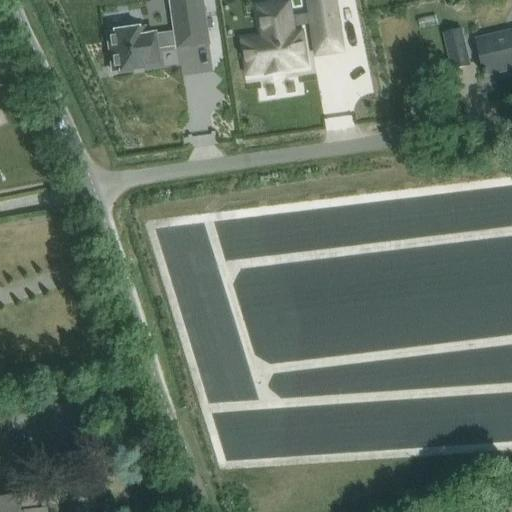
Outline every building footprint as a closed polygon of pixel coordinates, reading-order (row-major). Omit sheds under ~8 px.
[(309,0),(312,14),(290,17),(292,27),(313,24),(315,34),(339,31),(334,0),(309,0)] [(154,30),(116,36),(122,74),(143,71),(142,65),(170,61),(169,51),(188,47),(189,49),(219,44),(213,10),(183,15),(186,33),(155,38),(154,30)] [(265,40),(244,43),(249,73),(268,70),(268,72),(288,69),(288,67),(306,65),(301,34),(293,35),(292,27),(290,17),(262,21),(265,40)] [(461,28),(445,32),(453,68),(469,64),(461,28)] [(490,78),(488,71),(510,66),(511,70),(511,69),(511,31),(477,40),(484,71),(486,79),(490,78)] [(44,511),(44,510),(36,511),(33,494),(13,497),(0,498),(0,511),(44,511)]
